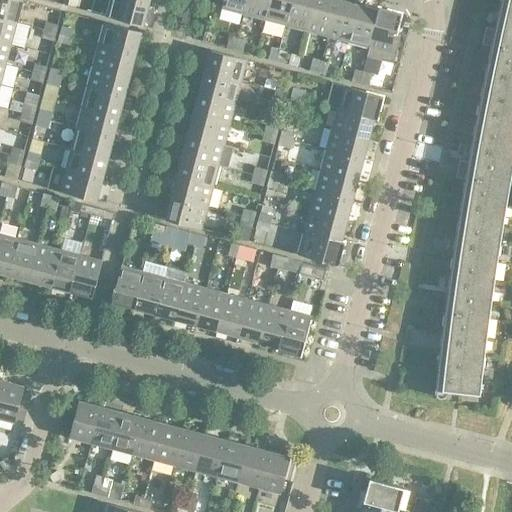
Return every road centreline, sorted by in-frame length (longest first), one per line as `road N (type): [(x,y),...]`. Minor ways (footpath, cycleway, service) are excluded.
road 1 (residential): [(337,392),(440,17),(432,0)]
road 2 (tertiary): [(308,407),(60,340)]
road 3 (residential): [(0,500),(28,476),(60,340)]
road 4 (tertiary): [(511,460),(353,419)]
